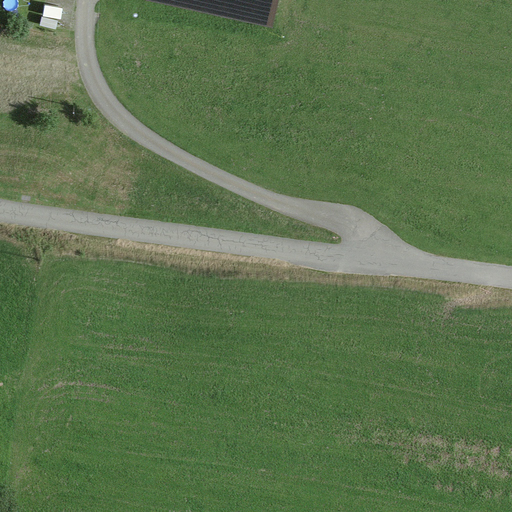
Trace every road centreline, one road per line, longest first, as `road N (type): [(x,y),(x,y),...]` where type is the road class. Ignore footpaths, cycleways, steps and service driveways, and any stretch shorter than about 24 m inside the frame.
road 1 (unclassified): [(0,208),(511,275)]
road 2 (track): [(91,0),(85,35),(92,75),(114,119),(147,147),(364,230),(382,259)]
